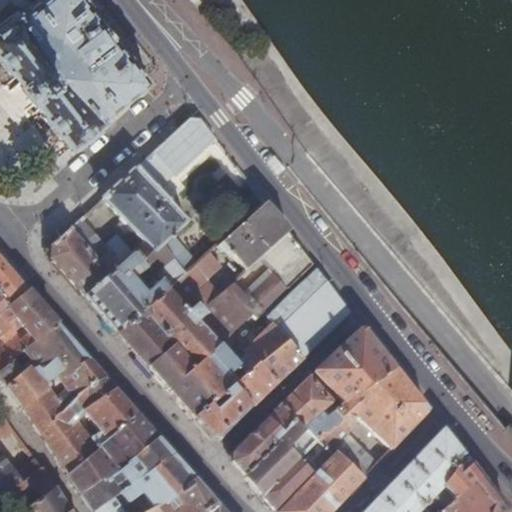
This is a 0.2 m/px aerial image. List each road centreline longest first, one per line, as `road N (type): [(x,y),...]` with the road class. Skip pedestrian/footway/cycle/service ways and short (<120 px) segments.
road 1 (secondary): [(511,413),(241,101),(140,0)]
road 2 (secondary): [(511,481),(366,312),(188,84)]
road 3 (tertiary): [(6,238),(252,511)]
road 4 (residential): [(6,238),(188,84)]
road 5 (residential): [(0,397),(80,511)]
